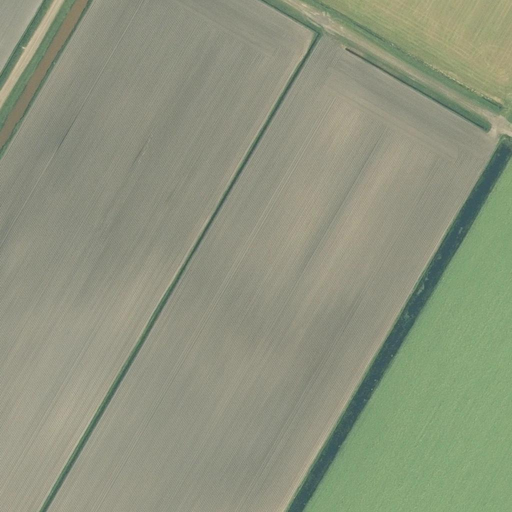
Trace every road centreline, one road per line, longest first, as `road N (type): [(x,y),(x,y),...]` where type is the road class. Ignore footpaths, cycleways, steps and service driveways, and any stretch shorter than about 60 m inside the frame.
road 1 (track): [(283,0),(511,134)]
road 2 (track): [(62,0),(0,106)]
